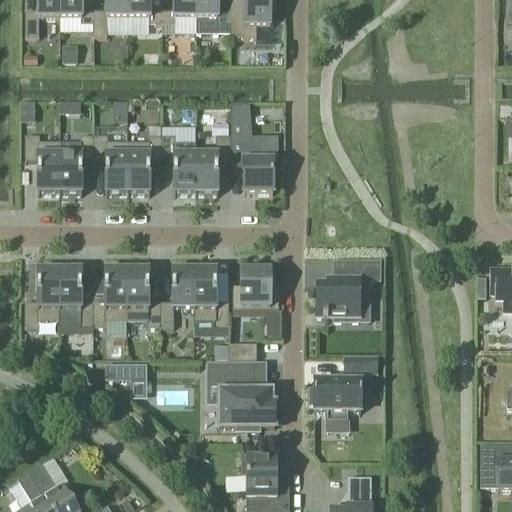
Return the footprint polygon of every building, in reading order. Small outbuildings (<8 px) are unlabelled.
[(59,22),(59,0),(36,0),(37,15),(24,15),(24,43),(38,42),(38,22),(59,22)] [(80,28),(92,28),(92,16),(81,15),(80,0),(59,0),(59,22),(80,23),(80,28)] [(92,16),(92,28),(92,43),(106,43),(106,23),(127,23),(126,0),(105,0),(105,16),(92,16)] [(149,0),(126,0),(127,23),(148,23),(148,29),(161,29),(161,16),(149,16),(149,0)] [(173,0),(173,16),(161,16),(161,29),(174,29),(174,23),(195,23),(195,0),(173,0)] [(216,29),(229,29),(229,16),(217,16),(217,0),(195,0),(195,23),(216,23),(216,29)] [(229,16),(229,29),(229,43),(255,43),(256,32),(269,32),(269,18),(273,18),(273,2),(269,2),(269,0),(244,0),(244,16),(229,16)] [(76,55),(60,55),(60,68),(76,68),(76,55)] [(505,124),(511,119),(511,110),(498,110),(498,124),(505,124)] [(230,112),(230,141),(229,167),(229,171),(243,171),(243,199),(272,199),(272,180),(276,180),(276,157),(257,157),(257,150),(250,150),(247,112),(230,112)] [(58,200),(59,200),(59,159),(60,159),(60,147),(39,147),(39,140),(24,140),(24,167),(37,167),(37,200),(38,200),(58,199),(58,200)] [(59,199),(79,199),(79,200),(81,200),(81,167),(93,167),(93,140),(80,140),(79,159),(60,159),(59,159),(59,200),(60,200),(59,199)] [(126,200),(127,200),(127,147),(107,147),(107,141),(93,140),(93,167),(105,167),(105,200),(106,200),(106,199),(126,199),(126,200)] [(149,167),(161,167),(161,141),(147,141),(147,147),(127,147),(127,200),(127,199),(147,199),(147,200),(149,200),(149,167)] [(173,167),(173,200),(174,200),(174,199),(194,199),(194,200),(195,200),(195,158),(195,148),(174,148),(174,141),(161,141),(161,167),(173,167)] [(196,160),(195,158),(195,200),(195,199),(215,199),(217,200),(217,167),(229,167),(230,141),(215,141),(215,160),(196,160)] [(378,286),(378,267),(334,267),(334,284),(327,284),(327,291),(316,291),(316,322),(322,322),(322,324),(325,324),(327,324),(327,322),(333,322),(333,326),(358,326),(358,305),(368,305),(368,286),(378,286)] [(240,291),(232,291),(232,314),(278,314),(278,291),(270,291),(270,275),(253,275),(253,272),(245,272),(245,275),(240,275),(240,291)] [(38,274),(36,274),(36,307),(24,307),(24,333),(38,333),(38,326),(58,326),(58,315),(58,274),(57,274),(57,275),(38,275),(38,274)] [(59,274),(58,274),(58,315),(59,314),(78,314),(78,333),(92,333),(92,307),(80,307),(80,274),(79,274),(79,275),(59,275),(59,274)] [(105,326),(126,326),(126,274),(125,274),(125,275),(105,275),(105,274),(104,274),(104,307),(92,307),(92,333),(105,333),(105,326)] [(148,307),(148,274),(146,274),(146,275),(127,275),(126,274),(126,326),(146,326),(146,333),(159,333),(159,307),(148,307)] [(171,307),(159,307),(159,333),(173,333),(173,314),(192,314),(192,316),(193,316),(193,274),(192,274),(192,275),(173,275),(173,274),(171,274),(171,307)] [(215,307),(215,274),(213,275),(194,275),(194,274),(193,274),(193,316),(193,326),(213,326),(213,333),(228,333),(228,307),(215,307)] [(511,280),(511,276),(489,275),(489,299),(494,299),(494,309),(502,309),(502,316),(511,316),(511,280)] [(476,283),(476,304),(485,304),(485,283),(476,283)] [(256,349),(228,349),(228,365),(256,365),(256,349)] [(326,426),(347,426),(347,417),(359,417),(359,386),(359,379),(375,379),(375,363),(373,363),(373,362),(346,361),(346,363),(344,363),(344,379),(346,379),(346,386),(342,386),(342,385),(330,385),(330,386),(313,386),(313,394),(309,394),(308,410),(313,410),(313,417),(326,417),(326,426)] [(236,432),(236,436),(258,436),(258,432),(274,432),(274,410),(270,410),(270,398),(254,398),(253,370),(220,370),(220,410),(216,410),(216,432),(236,432)] [(130,388),(145,388),(145,373),(104,372),(104,388),(130,388)] [(511,451),(480,451),(480,473),(496,473),(496,495),(511,495),(511,451)] [(245,511),(288,511),(288,491),(275,491),(275,463),(257,463),(257,459),(241,459),(241,481),(246,480),(245,511)] [(26,478),(47,511),(75,511),(61,489),(56,493),(41,469),(26,478)] [(47,511),(26,478),(16,485),(31,508),(24,511),(47,511)] [(346,498),(370,498),(370,482),(346,482),(346,498)]
